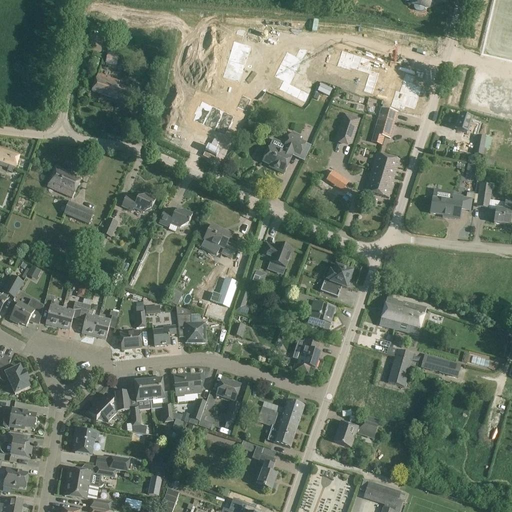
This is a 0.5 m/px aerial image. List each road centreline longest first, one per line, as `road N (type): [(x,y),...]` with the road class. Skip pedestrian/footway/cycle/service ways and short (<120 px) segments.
road 1 (residential): [(378,254),(158,155),(59,134)]
road 2 (residential): [(246,96),(273,40),(349,40),(444,65)]
road 3 (residential): [(100,367),(206,357),(328,396)]
road 4 (residential): [(390,234),(444,65)]
road 5 (residential): [(328,396),(378,254)]
road 6 (unclassified): [(59,134),(82,0)]
road 7 (unclassified): [(511,250),(390,234)]
road 8 (residential): [(288,511),(328,396)]
